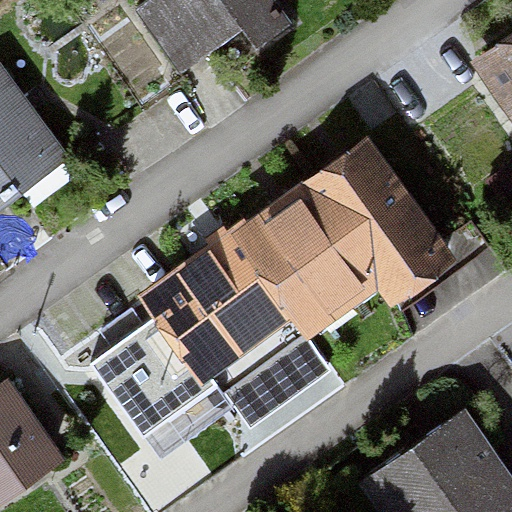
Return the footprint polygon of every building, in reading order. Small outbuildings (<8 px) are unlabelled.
[(261,46),(293,22),(276,0),(147,0),(138,7),(185,69),(246,25),(261,46)] [(14,36),(0,46),(0,166),(17,154),(32,174),(88,131),(14,36)] [(511,36),(480,58),(511,106),(511,36)] [(370,148),(320,184),(378,263),(391,282),(440,246),(370,148)] [(320,184),(251,234),(298,299),(308,313),(378,263),(320,184)] [(207,365),(298,299),(251,234),(244,225),(153,290),(207,365)] [(0,380),(0,499),(72,451),(16,370),(0,380)] [(385,511),(506,511),(511,508),(511,478),(462,405),(360,474),(385,511)]
